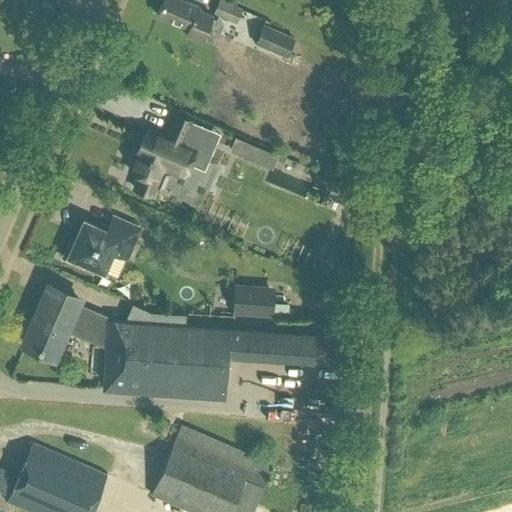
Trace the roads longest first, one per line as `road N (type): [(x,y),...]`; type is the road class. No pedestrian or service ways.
road 1 (track): [(395,0),(359,511)]
road 2 (tertiary): [(0,222),(96,0)]
